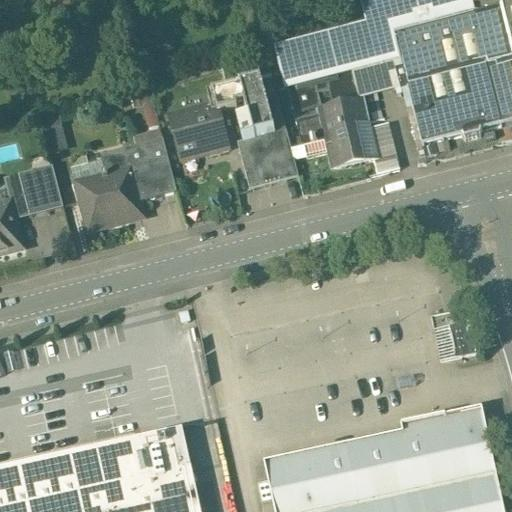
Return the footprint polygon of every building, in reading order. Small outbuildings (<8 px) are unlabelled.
[(511,0),(360,0),(368,28),(266,56),(276,93),(290,90),(351,74),(400,62),(395,41),(474,21),(483,58),(511,51),(511,55),(511,0)] [(474,21),(395,41),(400,62),(403,74),(396,75),(401,95),(408,94),(422,148),(461,138),(464,143),(480,139),(481,133),(511,124),(511,55),(511,51),(483,58),(474,21)] [(351,74),(290,90),(298,124),(322,119),(321,114),(358,105),(351,74)] [(272,80),(227,90),(212,93),(215,108),(216,107),(217,107),(218,115),(237,110),(236,106),(244,105),(248,121),(237,124),(243,144),(286,133),(272,80)] [(358,105),(321,114),(322,119),(298,124),(303,146),(311,144),(311,146),(315,146),(315,143),(327,140),(333,166),(359,160),(352,126),(365,123),(360,104),(358,105)] [(215,108),(169,120),(181,165),(229,153),(216,107),(215,108)] [(61,150),(70,148),(64,118),(54,120),(61,150)] [(243,144),(237,146),(249,193),(298,180),(286,133),(243,144)] [(163,143),(124,153),(138,207),(139,206),(177,196),(163,143)] [(124,153),(102,159),(106,178),(103,179),(104,181),(79,187),(91,235),(143,221),(139,206),(138,207),(124,153)] [(53,170),(19,179),(30,220),(63,212),(53,170)] [(30,220),(19,179),(6,183),(12,206),(16,223),(30,220)] [(12,206),(0,209),(0,258),(24,253),(16,223),(12,206)] [(457,326),(435,332),(443,364),(485,354),(473,303),(453,307),(457,326)] [(404,436),(265,466),(269,484),(275,511),(500,511),(480,411),(451,417),(422,423),(403,427),(404,436)] [(198,511),(181,433),(0,471),(0,511),(198,511)] [(275,511),(269,484),(257,487),(262,511),(275,511)]
